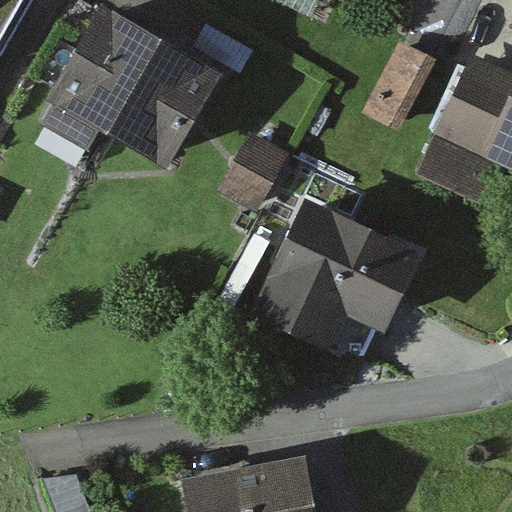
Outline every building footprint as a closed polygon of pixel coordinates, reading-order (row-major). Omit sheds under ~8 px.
[(0,0),(0,29),(16,0),(0,0)] [(298,0),(336,20),(347,0),(298,0)] [(57,130),(171,197),(224,109),(110,41),(57,130)] [(257,109),(230,171),(271,189),(298,127),(257,109)] [(511,138),(489,192),(511,201),(511,138)] [(304,223),(251,334),(370,390),(423,279),(304,223)]
